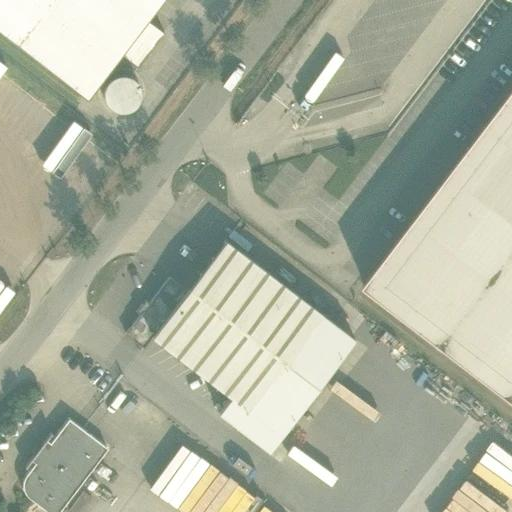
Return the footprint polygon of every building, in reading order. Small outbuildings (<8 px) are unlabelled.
[(0,0),(0,30),(85,95),(118,52),(137,67),(164,33),(144,18),(157,0),(0,0)] [(107,90),(126,111),(150,89),(130,68),(107,90)] [(511,396),(511,89),(364,284),(511,396)] [(143,347),(152,336),(230,396),(217,411),(266,449),(353,336),(224,240),(186,290),(168,276),(148,303),(145,300),(135,312),(139,315),(125,334),(143,347)] [(17,486),(52,511),(60,511),(108,444),(67,415),(17,486)]
